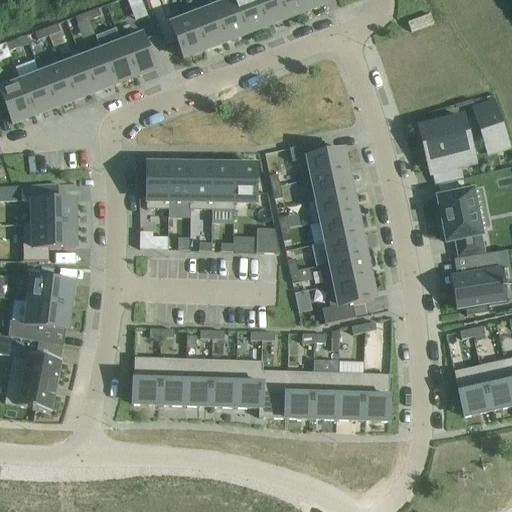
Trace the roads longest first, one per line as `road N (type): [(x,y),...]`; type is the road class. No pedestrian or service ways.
road 1 (residential): [(97,124),(321,39),(341,40),(355,54),(406,244),(411,311),(415,439),(408,478),(384,511)]
road 2 (residential): [(89,453),(117,193),(97,124)]
road 3 (residential): [(89,453),(241,465),(349,511)]
